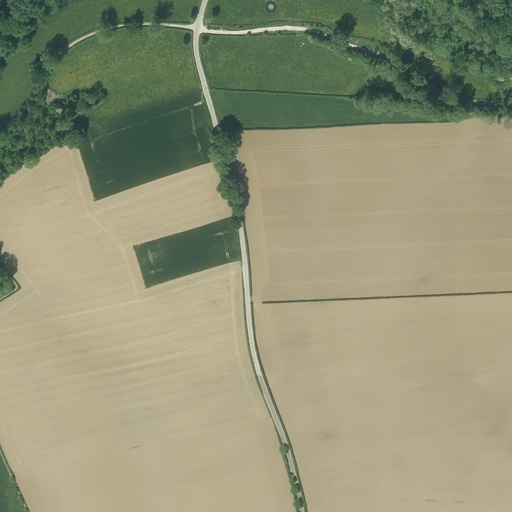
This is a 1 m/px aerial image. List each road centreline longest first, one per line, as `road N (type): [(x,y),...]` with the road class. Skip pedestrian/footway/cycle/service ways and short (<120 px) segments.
road 1 (unclassified): [(301,511),(254,358),(230,168),(197,58),(205,0)]
road 2 (track): [(511,105),(454,98),(385,56),(313,32),(197,28)]
road 3 (track): [(0,124),(20,112),(46,66),(78,40),(123,25),(197,28)]
